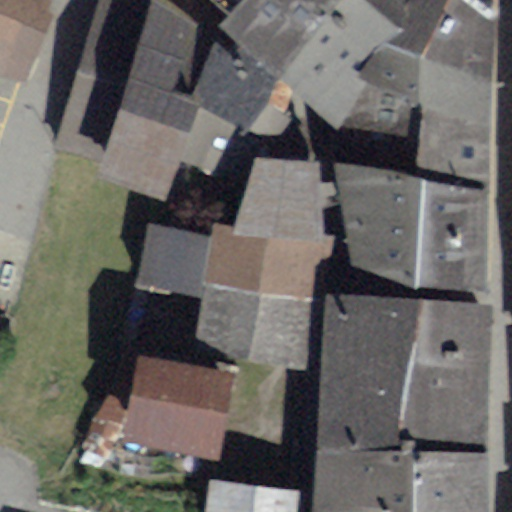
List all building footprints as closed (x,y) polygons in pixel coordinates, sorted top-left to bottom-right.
[(0,0),(0,78),(19,86),(51,0),(0,0)] [(147,5),(129,0),(95,0),(56,140),(103,152),(147,5)] [(161,0),(149,0),(147,5),(103,152),(94,173),(164,201),(176,163),(196,101),(186,97),(210,37),(161,0)] [(235,0),(195,0),(218,20),(235,0)] [(398,0),(235,0),(218,20),(328,122),(378,44),(398,0)] [(398,0),(378,44),(418,57),(446,0),(398,0)] [(478,0),(446,0),(418,57),(488,81),(492,11),(478,0)] [(186,97),(196,101),(176,163),(217,180),(271,85),(210,37),(186,97)] [(418,57),(378,44),(328,122),(332,161),(485,184),(488,81),(418,57)] [(307,162),(254,160),(231,230),(321,237),(307,162)] [(482,292),(485,184),(332,161),(346,267),(482,292)] [(211,226),(208,240),(198,298),(189,353),(307,372),(321,237),(231,230),(211,226)] [(208,240),(148,229),(137,287),(198,298),(208,240)] [(335,288),(328,355),(483,367),(485,325),(486,304),(335,288)] [(483,367),(328,355),(319,441),(485,436),(483,402),(483,367)] [(225,378),(145,363),(133,429),(213,444),(225,378)] [(314,511),(481,511),(482,511),(485,436),(319,441),(315,495),(314,511)] [(293,511),(296,496),(213,485),(209,511),(293,511)]
